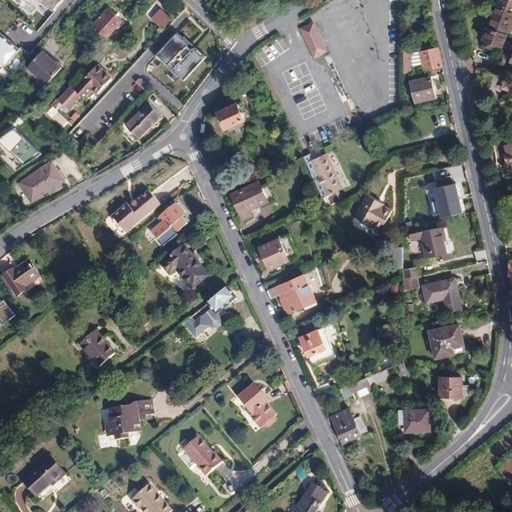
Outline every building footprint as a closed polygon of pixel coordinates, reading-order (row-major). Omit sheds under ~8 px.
[(40,0),(54,11),(62,0),(40,0)] [(511,0),(499,0),(497,5),(511,11),(511,0)] [(502,47),(511,22),(511,11),(497,5),(488,29),(483,40),(488,42),(487,45),(487,47),(494,50),(496,49),(498,45),(502,47)] [(103,33),(108,37),(123,21),(116,14),(110,8),(94,24),(100,30),(98,32),(101,35),(103,33)] [(301,29),(315,58),(328,52),(314,23),(301,29)] [(22,49),(0,31),(0,61),(7,67),(22,49)] [(208,58),(179,32),(157,56),(186,82),(208,58)] [(83,48),(88,53),(94,48),(88,42),(83,48)] [(425,71),(442,67),(440,57),(438,48),(421,52),(423,64),(425,71)] [(50,57),(43,50),(28,67),(47,84),(62,68),(50,57)] [(404,52),(404,74),(412,73),(412,66),(412,52),(404,52)] [(421,52),(412,52),(412,66),(423,64),(421,52)] [(98,65),(76,89),(72,86),(59,100),(69,110),(82,96),(84,97),(93,88),(98,93),(112,78),(105,71),(98,65)] [(511,93),(511,75),(507,74),(501,89),(511,93)] [(434,85),(432,77),(411,82),(416,103),(437,98),(434,85)] [(248,97),(254,108),(260,105),(255,94),(248,97)] [(126,125),(139,138),(151,126),(161,117),(148,104),(126,125)] [(239,104),(219,113),(224,124),(226,129),(229,128),(230,131),(245,124),(244,121),(246,120),(239,104)] [(16,128),(0,139),(0,141),(26,165),(43,155),(16,128)] [(316,152),(304,157),(325,204),(326,208),(327,208),(341,201),(337,192),(340,190),(332,171),(324,155),(318,157),(316,152)] [(20,183),(32,202),(46,193),(66,180),(53,161),(20,183)] [(434,187),(454,184),(453,178),(427,183),(434,215),(439,214),(434,187)] [(269,184),(263,187),(270,201),(260,205),(261,207),(276,200),(269,184)] [(250,186),(231,195),(236,205),(243,221),(254,216),(251,210),(260,205),(270,201),(263,187),(253,191),(250,186)] [(124,236),(160,206),(149,192),(135,204),(131,208),(128,210),(125,207),(110,220),(111,220),(110,224),(115,229),(118,230),(124,236)] [(355,217),(373,227),(374,225),(382,229),(392,210),(378,202),(379,200),(374,197),(368,194),(355,217)] [(446,217),(465,212),(463,201),(461,195),(442,199),(446,217)] [(177,204),(161,217),(164,221),(152,232),(159,239),(172,228),(171,227),(173,226),(178,232),(188,223),(184,217),(186,216),(181,210),(177,204)] [(148,227),(152,232),(164,221),(161,217),(148,227)] [(442,227),(410,234),(411,240),(422,238),(427,258),(434,256),(438,255),(439,261),(454,258),(450,244),(446,241),(444,234),(442,227)] [(330,235),(337,249),(344,246),(338,232),(330,235)] [(269,269),(290,260),(285,250),(294,246),(289,235),(260,248),(263,254),(260,255),(259,258),(260,260),(260,261),(263,262),(266,261),(269,269)] [(185,245),(162,265),(170,275),(177,270),(193,289),(210,276),(193,255),(185,245)] [(299,256),(294,246),(285,250),(290,260),(299,256)] [(395,247),(394,269),(403,269),(403,247),(395,247)] [(21,267),(15,271),(15,270),(4,277),(18,296),(28,290),(26,287),(41,276),(31,261),(21,267)] [(417,267),(404,270),(403,279),(417,276),(419,276),(417,267)] [(290,314),(317,302),(305,275),(294,280),(294,279),(285,283),(283,278),(275,281),(277,286),(268,291),(272,299),(281,295),(286,306),(290,314)] [(419,284),(417,276),(403,279),(404,291),(415,288),(419,284)] [(455,278),(423,286),(427,303),(445,299),(448,312),(462,309),(458,290),(455,278)] [(213,308),(218,314),(238,298),(234,294),(229,287),(208,304),(213,308)] [(0,298),(0,318),(5,325),(15,318),(0,298)] [(220,317),(218,314),(213,308),(202,317),(210,326),(214,328),(217,328),(221,325),(222,321),(220,317)] [(195,323),(191,318),(183,325),(186,328),(189,326),(196,336),(210,326),(202,317),(195,323)] [(430,331),(436,359),(454,355),(453,348),(464,345),(462,336),(460,325),(430,331)] [(337,356),(324,327),(314,332),(312,328),(304,331),(306,335),(301,337),(309,356),(314,367),(337,356)] [(81,344),(101,367),(117,354),(107,342),(97,330),(81,344)] [(454,355),(466,352),(464,345),(453,348),(454,355)] [(403,352),(390,358),(394,367),(398,365),(404,362),(403,352)] [(409,373),(404,362),(398,365),(403,375),(409,373)] [(372,387),(391,379),(387,370),(368,378),(371,385),(372,387)] [(462,378),(441,377),(440,397),(462,398),(462,387),(462,378)] [(368,378),(349,386),(352,393),(371,385),(368,378)] [(267,402),(269,400),(262,392),(256,384),(240,397),(253,414),(251,416),(261,428),(262,427),(268,426),(276,420),(275,415),(277,414),(267,402)] [(334,404),(353,396),(352,393),(349,386),(330,394),(334,404)] [(152,400),(136,402),(132,405),(110,409),(111,418),(107,418),(108,426),(110,437),(117,436),(118,440),(131,438),(130,434),(142,432),(141,421),(140,417),(147,416),(154,414),(153,407),(152,400)] [(354,439),(362,435),(349,409),(331,417),(343,444),(354,439)] [(405,424),(406,432),(415,432),(416,433),(420,433),(421,431),(426,431),(430,431),(429,410),(399,411),(400,424),(405,424)] [(8,427),(0,434),(0,435),(6,443),(15,435),(8,427)] [(199,466),(208,476),(224,462),(215,453),(214,453),(198,435),(191,441),(192,443),(185,449),(186,450),(180,455),(194,471),(199,466)] [(321,454),(307,460),(311,468),(324,461),(321,454)] [(53,457),(24,482),(31,489),(38,497),(53,483),(55,485),(67,474),(53,457)] [(314,484),(295,511),(316,511),(317,511),(329,494),(314,484)] [(142,511),(143,510),(144,511),(174,511),(152,485),(143,492),(139,492),(136,495),(135,499),(133,501),(142,511)] [(429,511),(431,511),(421,498),(412,505),(417,511),(429,511)]
